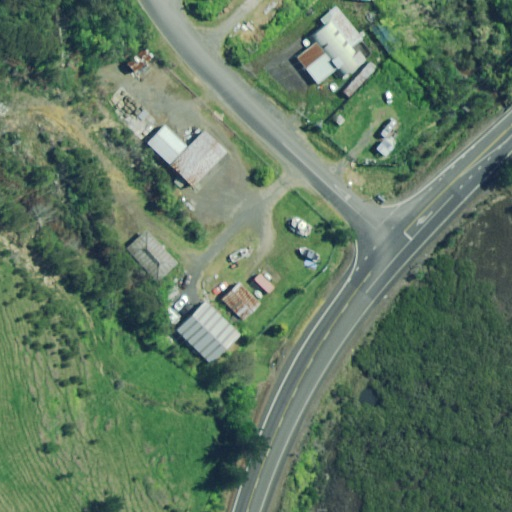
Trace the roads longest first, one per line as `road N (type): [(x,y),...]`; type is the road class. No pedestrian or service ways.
road 1 (unclassified): [(389,244),(152,0)]
road 2 (primary): [(389,244),(323,334),(283,413),(250,511)]
road 3 (primary): [(511,124),(389,244)]
